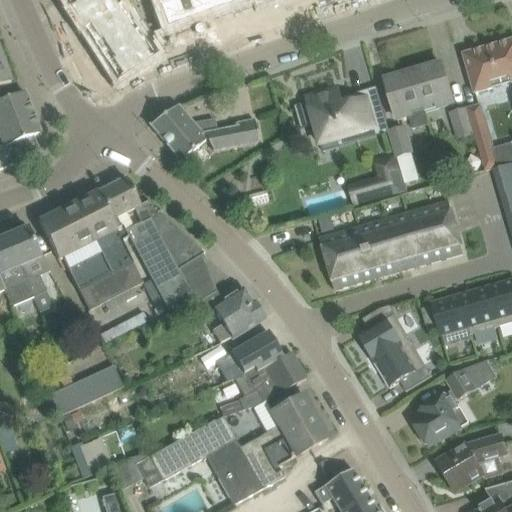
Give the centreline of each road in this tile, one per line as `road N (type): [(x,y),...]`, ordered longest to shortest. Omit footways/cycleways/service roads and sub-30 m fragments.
road 1 (unclassified): [(106,141),(150,98),(403,8)]
road 2 (unclassified): [(306,329),(182,199),(106,141)]
road 3 (residential): [(511,265),(485,265),(338,307),(306,329)]
road 4 (unclassified): [(414,511),(306,329)]
road 5 (unclassified): [(106,141),(78,111),(26,0)]
road 6 (residential): [(0,202),(85,164),(106,141)]
